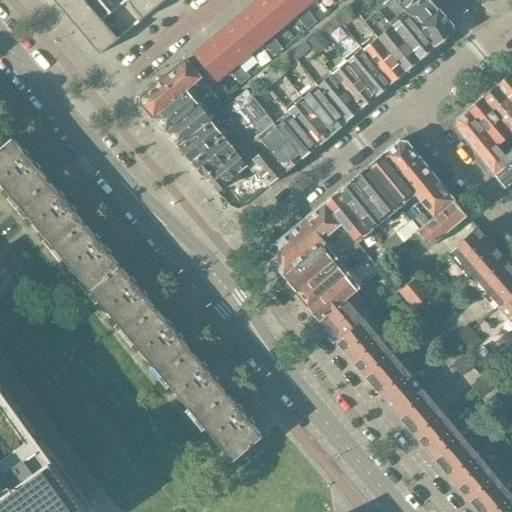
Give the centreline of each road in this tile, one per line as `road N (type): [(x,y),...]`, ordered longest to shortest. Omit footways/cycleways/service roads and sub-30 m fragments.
road 1 (residential): [(447,511),(292,325),(230,307)]
road 2 (residential): [(201,277),(410,105)]
road 3 (residential): [(402,511),(230,307)]
road 4 (residential): [(201,277),(69,126)]
road 5 (residential): [(220,0),(69,126)]
road 6 (residential): [(410,105),(511,227)]
